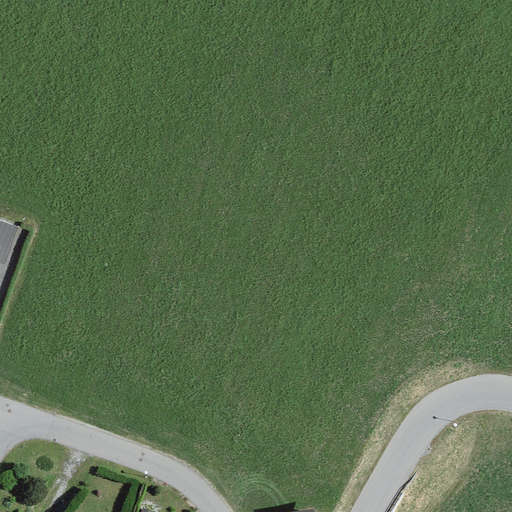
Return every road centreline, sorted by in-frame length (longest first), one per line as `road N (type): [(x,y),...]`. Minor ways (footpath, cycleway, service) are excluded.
road 1 (residential): [(214,511),(169,471),(6,413)]
road 2 (residential): [(370,511),(436,410),(468,393),(511,394)]
